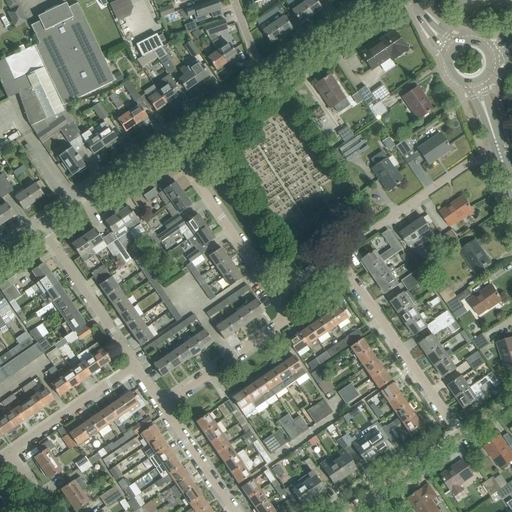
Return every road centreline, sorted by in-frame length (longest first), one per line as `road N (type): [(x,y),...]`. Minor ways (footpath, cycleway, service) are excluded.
road 1 (residential): [(459,434),(336,254)]
road 2 (residential): [(275,296),(164,135)]
road 3 (residential): [(336,254),(498,150)]
road 4 (residential): [(161,404),(280,323),(285,313),(275,296)]
road 5 (residential): [(135,366),(37,222)]
road 6 (residential): [(37,222),(164,135)]
road 7 (residential): [(9,452),(135,366)]
road 8 (residential): [(234,511),(161,404)]
road 9 (residential): [(260,69),(362,0)]
